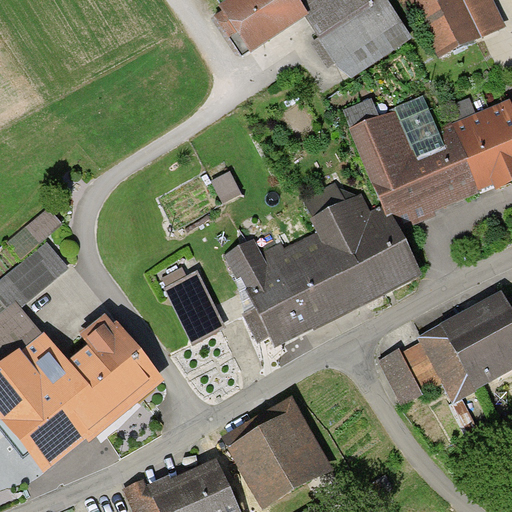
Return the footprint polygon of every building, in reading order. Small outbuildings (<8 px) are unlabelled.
[(231,0),(220,7),(223,12),(216,16),(231,39),(238,35),(252,57),(307,18),(310,16),(300,0),(231,0)] [(300,0),(310,16),(307,18),(320,39),(313,43),(329,68),(335,64),(356,81),(413,41),(386,0),(300,0)] [(491,0),(410,0),(439,59),(505,28),(491,0)] [(351,128),(391,234),(437,217),(436,212),(480,194),(479,192),(494,186),(497,191),(511,184),(511,99),(439,128),(426,96),(396,108),(397,112),(379,118),(351,128)] [(351,128),(379,118),(372,99),(344,110),(351,128)] [(231,173),(212,182),(223,204),(242,195),(231,173)] [(243,315),(258,344),(272,337),(277,349),(423,277),(402,232),(386,239),(361,196),(311,220),(318,234),(285,250),(281,243),(263,253),(255,239),(226,257),(238,281),(246,314),(243,315)] [(51,210),(9,244),(22,260),(64,226),(51,210)] [(0,280),(0,318),(17,304),(21,309),(71,269),(49,241),(0,280)] [(163,279),(167,288),(187,278),(183,269),(163,279)] [(227,329),(198,272),(187,278),(167,288),(165,289),(194,346),(227,329)] [(511,373),(511,310),(503,294),(419,338),(422,344),(442,383),(454,405),(511,373)] [(0,390),(53,347),(21,309),(17,304),(0,318),(0,390)] [(53,347),(0,390),(0,422),(46,480),(73,458),(75,460),(109,433),(106,429),(163,383),(116,324),(112,328),(104,318),(80,337),(89,348),(67,365),(53,347)] [(442,383),(422,344),(401,354),(421,394),(442,383)] [(421,394),(401,354),(399,349),(378,360),(403,409),(423,398),(421,394)] [(293,398),(224,438),(264,509),(334,469),(293,398)] [(148,487),(145,482),(126,491),(135,511),(237,511),(215,463),(172,482),(170,477),(148,487)]
